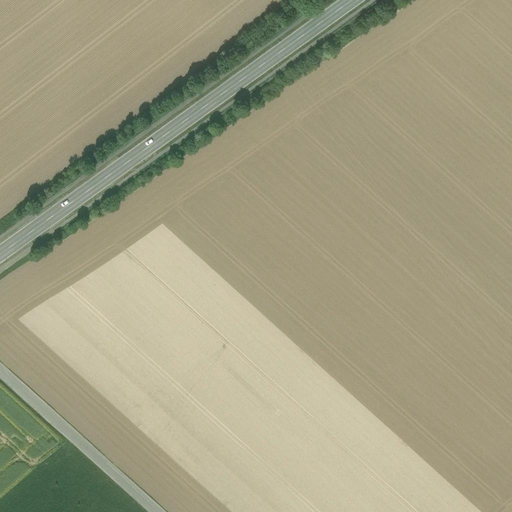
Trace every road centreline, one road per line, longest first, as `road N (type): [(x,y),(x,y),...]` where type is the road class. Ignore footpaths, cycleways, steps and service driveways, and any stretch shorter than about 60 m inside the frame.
road 1 (secondary): [(348,0),(0,253)]
road 2 (unclassified): [(0,370),(157,511)]
